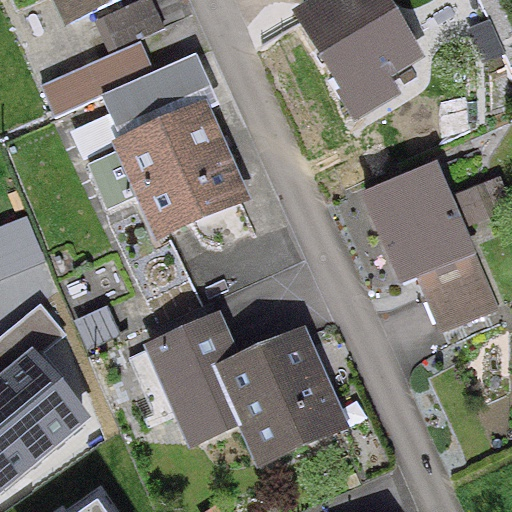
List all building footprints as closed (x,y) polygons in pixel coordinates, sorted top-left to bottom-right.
[(54,0),(67,27),(126,0),(54,0)] [(372,0),(321,0),(327,8),(299,25),(343,95),(337,100),(351,122),(389,98),(377,78),(409,58),(372,0)] [(149,241),(234,203),(196,118),(111,157),(149,241)] [(428,173),(362,202),(400,289),(464,261),(471,277),(422,298),(438,335),(490,313),(428,173)] [(333,432),(294,344),(228,374),(208,328),(153,352),(194,445),(242,424),(260,464),(333,432)] [(0,487),(87,415),(32,351),(0,377),(0,487)] [(104,511),(97,501),(80,511),(104,511)]
